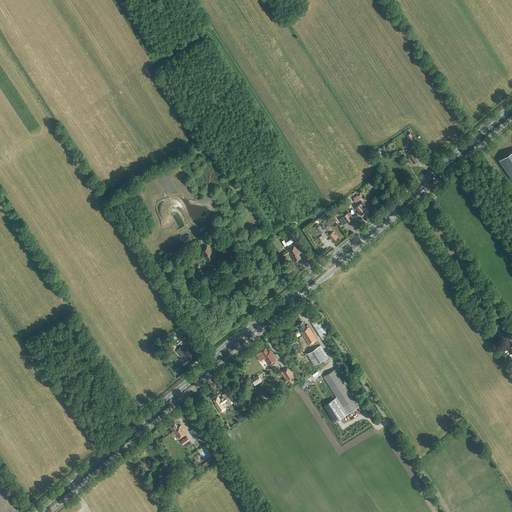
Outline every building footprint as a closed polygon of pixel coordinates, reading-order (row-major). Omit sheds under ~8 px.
[(407,135),(413,145),(417,143),(415,140),(417,139),(415,137),(414,138),(410,133),(407,135)] [(409,158),(408,158),(406,159),(407,161),(408,159),(411,164),(417,161),(415,156),(417,155),(413,149),(406,153),(409,158)] [(511,180),(511,150),(498,160),(511,180)] [(369,212),(365,206),(366,206),(363,202),(360,204),(356,208),(359,211),(357,213),(359,216),(361,214),(363,217),(369,212)] [(319,226),(317,228),(316,228),(325,238),(328,236),(325,233),(330,228),(328,225),(324,229),(323,230),(319,226)] [(333,231),(330,228),(325,233),(328,236),(330,238),(333,241),(335,240),(336,240),(337,238),(337,237),(338,237),(333,231)] [(295,262),(301,258),(298,253),(300,252),(295,243),(286,249),(287,250),(283,253),(284,256),(289,253),(295,262)] [(207,262),(213,258),(210,253),(213,252),(207,244),(199,249),(207,262)] [(206,279),(198,285),(203,290),(210,284),(206,279)] [(311,322),(320,337),(326,333),(323,327),(317,319),(311,322)] [(298,328),(300,330),(300,331),(309,345),(317,340),(307,325),(305,326),(302,322),(297,325),(296,326),(297,328),(298,328)] [(198,359),(194,354),(196,351),(189,343),(180,350),(179,348),(176,351),(179,355),(181,358),(184,355),(187,359),(188,358),(192,363),(198,359)] [(319,346),(318,347),(306,354),(313,366),(326,358),(324,354),(325,353),(323,350),(321,351),(319,346)] [(269,365),(277,360),(270,350),(268,352),(265,348),(259,352),(263,358),(264,358),(269,365)] [(281,373),(287,382),(294,377),(287,368),(281,373)] [(359,407),(354,399),(335,369),(323,376),(337,398),(324,406),(334,422),(359,407)] [(262,381),(260,378),(258,375),(251,380),(255,386),(262,381)] [(218,396),(213,399),(216,404),(215,404),(220,411),(220,412),(225,408),(222,403),(226,400),(229,404),(233,401),(227,391),(222,394),(224,397),(220,400),(218,396)] [(176,434),(179,439),(187,433),(181,425),(178,427),(175,423),(169,427),(173,431),(171,433),(173,436),(176,434)] [(192,444),(189,440),(187,437),(181,441),(186,448),(192,444)] [(199,467),(201,469),(201,470),(214,461),(212,458),(199,467)]
